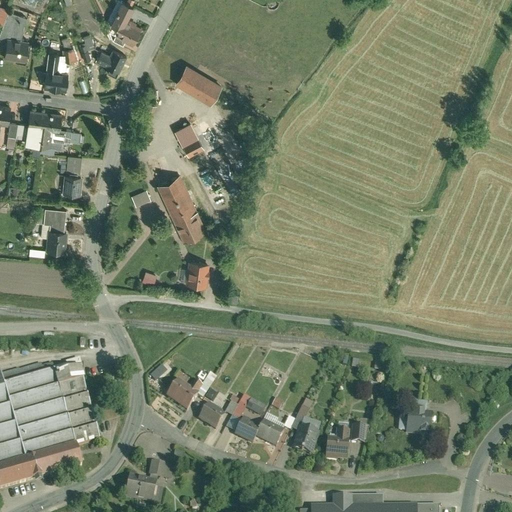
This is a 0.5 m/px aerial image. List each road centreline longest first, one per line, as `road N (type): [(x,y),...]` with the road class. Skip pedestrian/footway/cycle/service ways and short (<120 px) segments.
road 1 (residential): [(102,301),(223,308),(511,349)]
road 2 (residential): [(472,476),(444,469),(371,480),(295,475),(224,459),(138,415)]
road 3 (unclassified): [(102,301),(92,274),(95,232),(122,109)]
road 4 (unclassified): [(25,511),(103,476),(138,415)]
road 5 (residential): [(0,92),(122,109)]
road 6 (unclassified): [(138,415),(129,359),(102,301)]
road 7 (unclassified): [(122,109),(172,0)]
